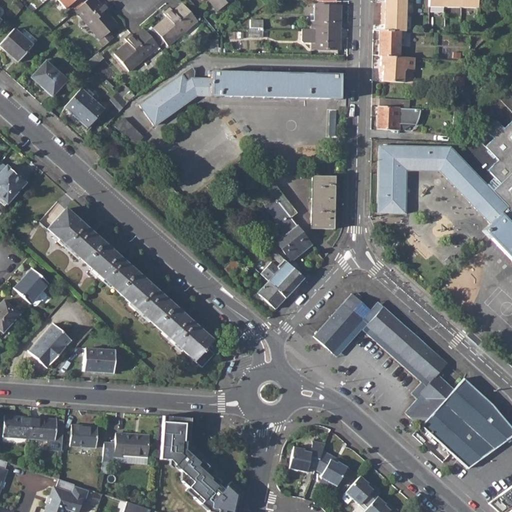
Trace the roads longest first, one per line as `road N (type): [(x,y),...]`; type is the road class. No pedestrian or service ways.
road 1 (residential): [(0,102),(249,322),(267,347)]
road 2 (residential): [(249,402),(0,390)]
road 3 (residential): [(355,249),(362,0)]
road 4 (residential): [(355,249),(511,391)]
road 5 (residential): [(291,391),(347,411),(459,511)]
road 6 (residential): [(267,347),(355,249)]
